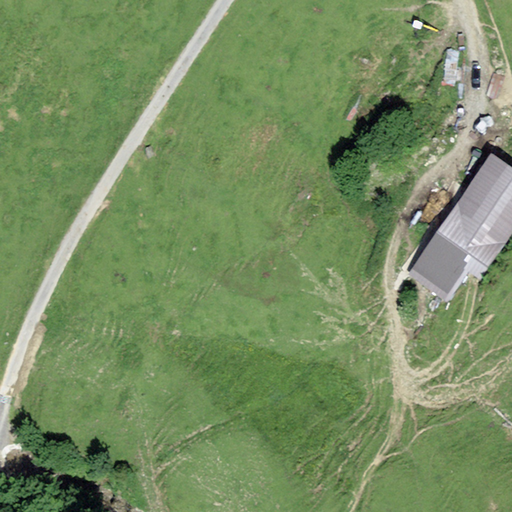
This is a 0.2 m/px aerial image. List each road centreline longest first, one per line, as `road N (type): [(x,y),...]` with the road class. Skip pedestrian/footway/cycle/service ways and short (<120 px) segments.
road 1 (track): [(511,366),(484,397),(437,405),(406,389),(387,274),(409,209),(478,119),(479,46),(466,0)]
road 2 (track): [(0,412),(46,289),(226,0)]
